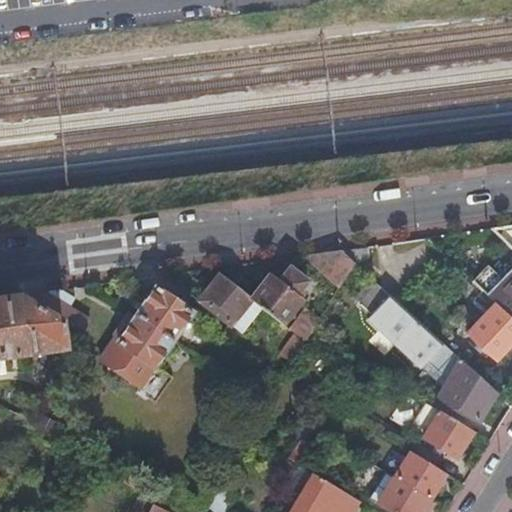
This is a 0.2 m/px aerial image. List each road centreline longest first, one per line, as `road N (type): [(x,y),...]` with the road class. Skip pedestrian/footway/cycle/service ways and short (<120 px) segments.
road 1 (residential): [(0,268),(511,195)]
road 2 (residential): [(280,0),(0,37)]
